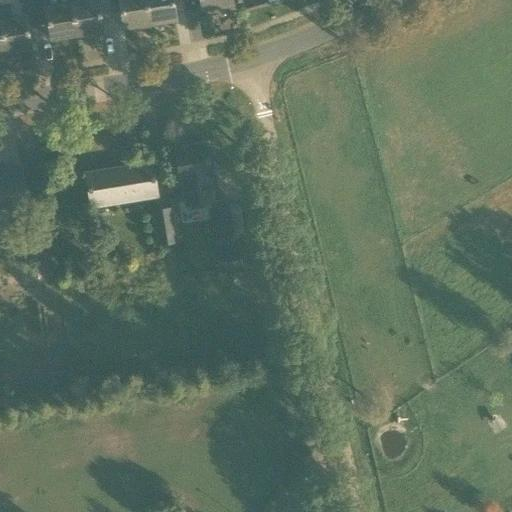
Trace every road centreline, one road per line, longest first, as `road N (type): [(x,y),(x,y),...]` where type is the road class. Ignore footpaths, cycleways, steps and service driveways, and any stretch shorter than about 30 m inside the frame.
road 1 (unclassified): [(248,65),(359,511)]
road 2 (residential): [(0,106),(248,65)]
